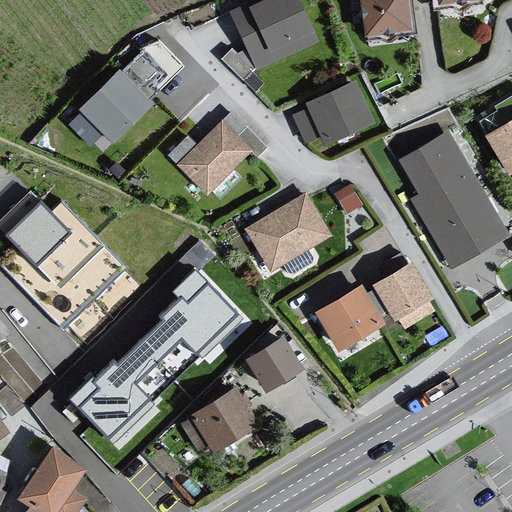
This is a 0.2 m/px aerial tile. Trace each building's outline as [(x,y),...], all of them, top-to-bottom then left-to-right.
[(301,0),(262,0),(231,11),(257,69),(321,44),(301,0)] [(409,0),(360,0),(366,40),(414,34),(409,0)] [(164,74),(145,53),(123,74),(120,70),(79,109),(112,143),(153,103),(151,101),(158,94),(151,87),(164,74)] [(361,81),(308,103),(326,145),(377,125),(361,81)] [(232,113),(180,165),(209,197),(251,155),(258,159),(269,148),(232,113)] [(511,120),(487,135),(511,177),(511,176),(511,120)] [(448,132),(400,158),(419,193),(409,200),(454,268),(510,238),(448,132)] [(336,190),(350,205),(361,194),(347,180),(336,190)] [(53,216),(31,192),(0,220),(0,227),(20,250),(2,266),(62,331),(128,270),(67,204),(53,216)] [(306,193),(244,229),(273,271),(332,236),(306,193)] [(414,262),(376,284),(404,331),(436,312),(434,297),(414,262)] [(245,315),(200,269),(173,294),(179,300),(118,359),(115,356),(70,398),(109,438),(153,395),(142,383),(184,342),(200,358),(245,315)] [(363,286),(318,310),(340,351),(386,327),(363,286)] [(305,370),(286,338),(249,360),(268,392),(305,370)] [(259,426),(235,387),(191,415),(215,454),(259,426)] [(0,440),(11,432),(0,418),(0,440)] [(75,494),(89,471),(50,447),(16,502),(29,510),(31,511),(79,511),(86,501),(75,494)] [(0,488),(12,480),(7,474),(11,461),(0,454),(0,488)]
